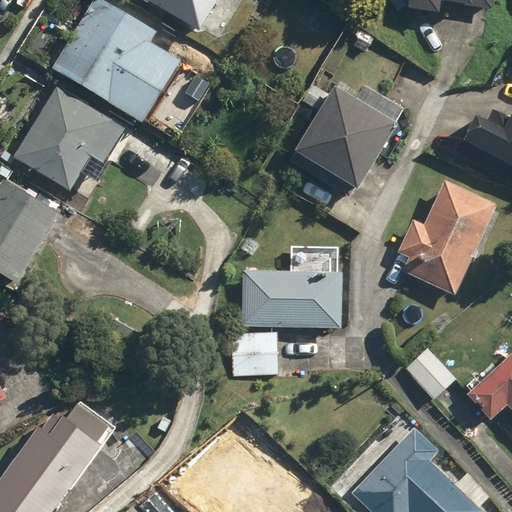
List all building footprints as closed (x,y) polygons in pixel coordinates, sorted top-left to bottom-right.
[(156,34),(100,0),(94,0),(51,71),(140,126),(179,63),(149,45),(156,34)] [(141,0),(197,34),(217,0),(141,0)] [(408,0),(407,16),(441,18),(442,6),(494,10),(494,0),(408,0)] [(334,90),(289,162),(351,201),(406,113),(364,87),(354,103),(334,90)] [(123,131),(57,89),(12,161),(67,195),(89,158),(102,166),(123,131)] [(511,120),(493,111),(485,127),(472,120),(454,155),(511,184),(511,120)] [(60,215),(4,180),(0,186),(0,275),(16,285),(60,215)] [(498,209),(441,184),(422,227),(410,222),(395,257),(407,262),(401,276),(458,300),(498,209)] [(290,274),(243,272),(241,329),(341,332),(342,275),(329,275),(290,274)] [(277,336),(232,337),(233,377),(278,377),(277,336)] [(456,382),(427,350),(404,370),(433,403),(456,382)] [(511,354),(467,392),(491,422),(507,408),(511,413),(511,354)] [(36,429),(0,479),(0,511),(52,511),(111,432),(75,407),(65,421),(62,419),(60,421),(52,415),(40,431),(36,429)] [(479,511),(430,462),(439,453),(416,430),(351,495),(368,511),(479,511)] [(174,511),(157,492),(138,508),(141,511),(174,511)]
